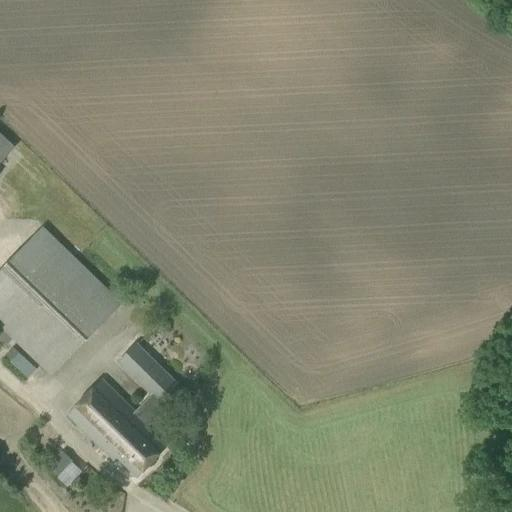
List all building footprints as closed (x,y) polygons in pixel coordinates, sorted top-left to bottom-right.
[(0,159),(2,162),(15,147),(0,133),(0,159)] [(111,293),(44,227),(0,271),(0,326),(52,377),(128,299),(117,287),(111,293)] [(146,427),(182,389),(136,344),(117,363),(151,396),(136,411),(102,379),(69,413),(115,458),(117,456),(138,476),(166,447),(146,427)] [(29,375),(38,365),(19,347),(10,357),(29,375)] [(73,461),(62,451),(49,465),(59,475),(73,461)]
